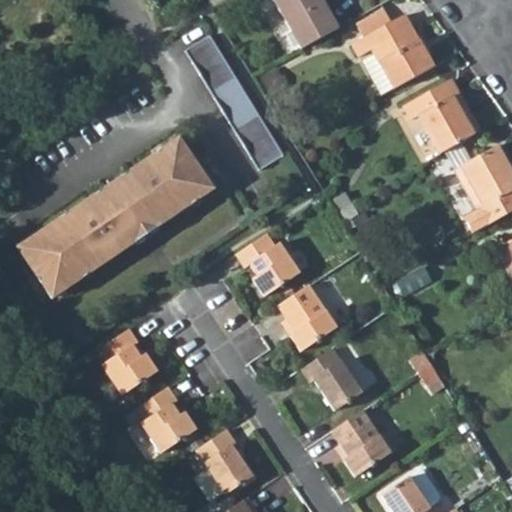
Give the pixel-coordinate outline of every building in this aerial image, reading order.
[(320,0),(271,0),(298,50),(336,29),(320,0)] [(360,34),(384,21),(376,7),(352,20),(360,34)] [(0,57),(29,38),(10,9),(0,15),(0,57)] [(430,68),(408,27),(406,28),(398,14),(384,21),(360,34),(348,41),(356,56),(369,49),(371,54),(359,64),(378,97),(391,90),(430,68)] [(206,33),(180,50),(253,172),(280,156),(206,33)] [(410,121),(416,118),(436,157),(442,154),(459,144),(474,136),(446,83),(402,106),(410,121)] [(209,192),(173,140),(12,249),(48,301),(209,192)] [(459,144),(442,154),(452,171),(469,162),(459,144)] [(511,211),(511,177),(495,147),(469,162),(452,171),(474,212),(461,219),(470,235),(511,211)] [(265,235),(234,256),(243,269),(248,265),(257,276),(252,280),(263,297),(298,273),(278,244),(273,248),(265,235)] [(511,286),(511,247),(510,244),(493,253),(511,286)] [(420,263),(392,279),(400,294),(429,278),(420,263)] [(303,285),(271,307),(280,319),(288,330),(283,335),(296,351),(332,327),(303,285)] [(280,319),(274,322),(283,335),(288,330),(280,319)] [(125,329),(94,350),(104,364),(101,366),(121,396),(155,373),(144,356),(139,358),(133,347),(136,344),(125,329)] [(328,348),(295,370),(303,383),(309,380),(331,408),(356,390),(328,348)] [(415,371),(415,370),(426,363),(418,350),(407,358),(415,371)] [(422,382),(434,375),(427,363),(426,363),(415,371),(422,382)] [(440,385),(434,375),(423,382),(429,392),(440,385)] [(165,386),(134,407),(143,420),(139,422),(162,453),(196,428),(184,412),(179,415),(171,402),(175,399),(165,386)] [(358,409),(327,431),(336,443),(344,454),(338,459),(349,476),(386,451),(358,409)] [(232,442),(223,429),(191,451),(221,493),(248,475),(228,446),(232,442)] [(336,443),(329,448),(338,459),(344,454),(336,443)] [(429,511),(425,506),(434,500),(435,495),(418,471),(413,470),(378,495),(390,511),(429,511)] [(244,497),(221,511),(252,511),(254,511),(244,497)]
